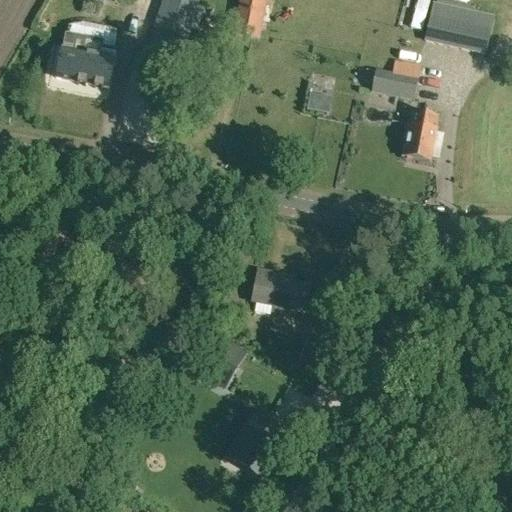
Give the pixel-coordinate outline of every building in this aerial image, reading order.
[(162,0),(141,66),(177,78),(195,20),(199,21),(204,7),(200,6),(201,2),(194,0),(162,0)] [(240,0),(234,35),(258,40),(265,0),(240,0)] [(474,28),(477,15),(433,4),(430,17),(423,42),(485,56),(491,32),(474,28)] [(57,77),(107,86),(111,65),(114,54),(100,52),(102,42),(65,35),(57,77)] [(371,94),(414,102),(422,62),(405,58),(404,63),(395,61),(392,74),(376,70),(371,94)] [(438,162),(443,136),(436,134),(437,131),(435,130),(438,117),(413,112),(410,125),(405,124),(401,141),(405,142),(402,158),(431,163),(431,160),(438,162)] [(272,312),(287,314),(288,310),(304,313),(309,287),(284,283),(286,277),(258,271),(252,302),(273,307),(272,312)] [(347,349),(310,336),(300,363),(337,376),(347,349)] [(197,373),(225,390),(239,368),(211,351),(197,373)] [(252,414),(232,446),(249,457),(243,466),(260,477),(286,435),(252,414)]
